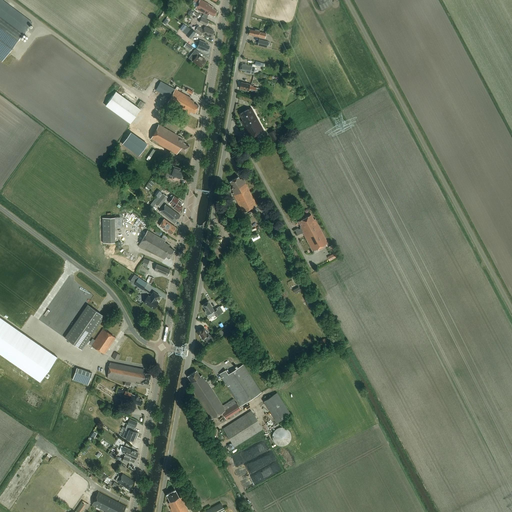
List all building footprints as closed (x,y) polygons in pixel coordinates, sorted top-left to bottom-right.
[(0,0),(0,16),(23,34),(32,22),(1,0),(0,0)] [(201,0),(199,0),(195,9),(204,14),(202,17),(207,19),(209,14),(214,16),(217,11),(212,8),(213,7),(209,5),(209,4),(201,0)] [(329,0),(315,0),(321,9),(332,4),(329,0)] [(0,60),(2,62),(23,34),(0,16),(0,60)] [(201,18),(199,22),(206,26),(209,21),(201,18)] [(191,39),(196,33),(191,29),(191,30),(187,26),(182,32),(186,35),(191,39)] [(202,35),(212,38),(214,32),(213,31),(213,30),(209,28),(205,26),(203,30),(198,26),(194,31),(201,36),(202,35)] [(259,32),(259,30),(255,29),(255,31),(250,30),(248,34),(252,35),(252,36),(259,38),(259,37),(265,38),(266,34),(259,32)] [(257,46),(267,48),(269,42),(259,39),(257,46)] [(197,41),(195,44),(198,45),(196,48),(203,51),(203,50),(207,51),(209,46),(206,45),(206,43),(200,41),(199,42),(197,41)] [(206,61),(197,55),(199,52),(195,49),(188,58),(201,68),(206,61)] [(252,65),(252,66),(247,65),(247,64),(245,64),(245,65),(242,64),(242,66),(241,65),(240,70),(245,71),(245,73),(250,74),(250,73),(253,74),(255,69),(256,66),(260,67),(261,64),(256,62),(255,65),(252,65)] [(194,114),(199,106),(193,103),(194,102),(190,99),(191,98),(178,91),(179,88),(177,87),(176,89),(175,89),(175,90),(160,82),(156,91),(170,99),(168,103),(189,114),(190,112),(194,114)] [(255,92),(256,88),(251,86),(251,85),(250,85),(250,84),(246,83),(246,84),(241,83),(240,89),(248,91),(248,90),(255,92)] [(140,109),(116,92),(106,105),(130,123),(140,109)] [(242,120),(241,120),(244,127),(244,128),(250,138),(263,131),(251,108),(239,114),(242,120)] [(184,153),(189,146),(184,143),(185,141),(183,140),(183,139),(159,125),(150,139),(177,155),(179,150),(184,153)] [(273,143),(280,139),(275,130),(268,134),(273,143)] [(173,176),(181,179),(184,172),(180,170),(180,169),(173,166),(170,174),(167,173),(165,177),(172,179),(173,176)] [(243,213),(257,205),(242,178),(240,180),(238,177),(229,181),(233,188),(231,189),(234,193),(232,193),(243,213)] [(151,179),(146,187),(150,190),(155,182),(151,179)] [(157,197),(164,202),(167,197),(160,192),(159,194),(157,193),(156,195),(157,196),(157,197)] [(181,204),(182,202),(174,196),(169,203),(174,206),(173,208),(179,212),(182,209),(181,208),(182,206),(180,205),(181,205),(181,204)] [(164,202),(157,197),(149,206),(152,208),(155,203),(160,207),(164,202)] [(160,212),(175,223),(180,216),(165,204),(160,212)] [(328,243),(315,220),(315,219),(314,220),(311,215),(308,216),(307,216),(305,217),(305,218),(298,221),(301,227),(300,227),(300,228),(298,230),(298,228),(295,230),(297,235),(300,233),(299,232),(301,231),(312,251),(328,243)] [(102,218),(103,243),(115,242),(115,225),(118,225),(118,220),(115,220),(115,217),(102,218)] [(167,232),(171,234),(176,228),(164,219),(159,226),(163,228),(162,229),(167,232)] [(164,242),(165,241),(147,231),(139,245),(165,260),(167,257),(169,258),(174,250),(169,247),(170,245),(164,242)] [(339,256),(336,252),(332,245),(329,247),(333,254),(331,255),(333,259),(339,256)] [(167,276),(170,270),(156,264),(154,270),(167,276)] [(139,278),(134,284),(142,290),(147,283),(139,278)] [(301,291),(302,291),(305,289),(303,285),(302,285),(300,282),(296,284),(298,287),(293,290),(295,294),(296,293),(301,291)] [(131,299),(137,303),(144,294),(139,290),(131,299)] [(148,296),(143,302),(154,309),(158,303),(156,301),(159,296),(153,292),(150,297),(148,296)] [(308,296),(304,298),(309,308),(313,306),(308,296)] [(220,306),(214,310),(208,301),(202,305),(206,311),(205,312),(207,316),(213,312),(216,317),(223,312),(220,306)] [(104,317),(88,305),(65,338),(81,350),(104,317)] [(0,318),(0,355),(40,383),(57,358),(0,318)] [(207,342),(214,338),(212,334),(210,335),(207,332),(206,332),(203,327),(197,332),(202,340),(204,338),(207,342)] [(103,329),(95,340),(93,339),(89,344),(91,346),(104,355),(116,338),(103,329)] [(118,360),(120,355),(114,352),(112,358),(118,360)] [(144,369),(110,363),(107,378),(125,382),(124,386),(130,387),(131,383),(136,384),(136,383),(141,384),(143,384),(143,383),(148,384),(149,379),(150,379),(150,374),(143,373),(144,369)] [(226,370),(219,374),(240,406),(261,393),(243,365),(228,374),(226,370)] [(88,385),(92,374),(77,368),(73,380),(88,385)] [(226,419),(241,409),(237,403),(236,403),(233,399),(222,406),(206,380),(205,381),(202,375),(200,376),(196,371),(187,376),(191,382),(189,384),(212,419),(222,413),(226,419)] [(135,403),(141,405),(142,400),(138,399),(139,397),(132,394),(125,391),(123,396),(127,398),(127,399),(128,399),(127,402),(129,402),(129,403),(135,405),(135,403)] [(264,400),(276,423),(282,420),(281,418),(290,413),(279,392),(264,400)] [(251,411),(223,429),(234,447),(263,429),(251,411)] [(125,439),(133,441),(134,438),(136,439),(138,433),(134,431),(137,423),(129,419),(125,430),(128,431),(125,439)] [(275,430),(274,431),(273,432),(273,434),(272,435),(272,437),(272,438),(273,440),(273,441),(274,442),(275,444),(277,445),(279,446),(281,446),(283,446),(285,446),(286,445),(288,444),(289,442),(290,441),(291,439),(291,438),(291,436),(291,435),(291,433),(290,431),(288,430),(286,428),(284,428),(282,427),(280,427),(278,428),(276,429),(275,430)] [(122,453),(125,454),(122,461),(127,463),(129,458),(135,460),(138,453),(124,447),(121,446),(119,451),(122,452),(122,453)] [(79,461),(89,452),(86,449),(76,458),(79,461)] [(117,482),(128,490),(134,481),(122,474),(120,477),(118,476),(115,481),(117,482)] [(116,490),(119,485),(114,482),(111,487),(116,490)] [(171,511),(189,511),(182,497),(179,497),(175,490),(166,495),(170,502),(168,503),(171,508),(170,508),(171,511)] [(105,511),(123,511),(126,506),(98,492),(92,505),(105,511)] [(76,511),(77,511),(80,511),(86,505),(82,502),(76,511)] [(225,511),(221,503),(206,511),(225,511)]
